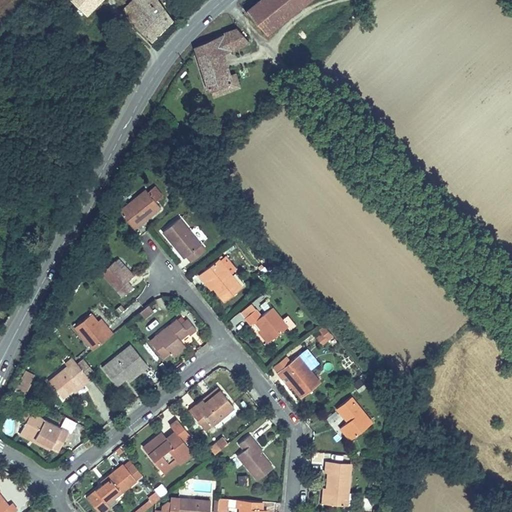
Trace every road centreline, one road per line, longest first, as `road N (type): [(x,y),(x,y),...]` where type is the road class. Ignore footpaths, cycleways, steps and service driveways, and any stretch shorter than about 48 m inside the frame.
road 1 (secondary): [(0,362),(148,84),(223,0)]
road 2 (residential): [(228,340),(45,483)]
road 3 (residential): [(290,511),(296,427),(228,340)]
road 4 (residential): [(228,340),(145,240)]
